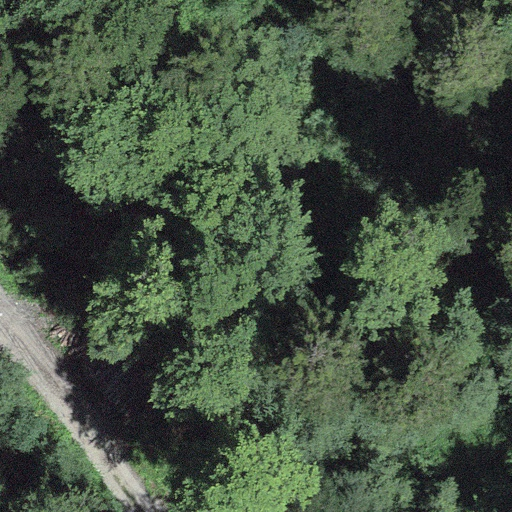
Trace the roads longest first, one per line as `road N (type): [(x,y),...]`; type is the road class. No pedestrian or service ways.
road 1 (track): [(168,0),(190,45),(298,146),(451,279),(511,312)]
road 2 (track): [(165,511),(0,326)]
